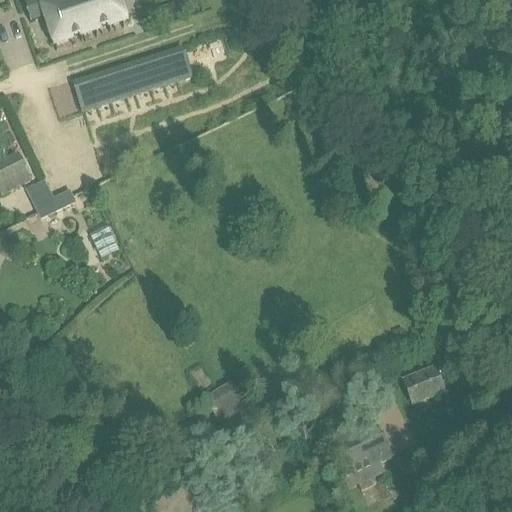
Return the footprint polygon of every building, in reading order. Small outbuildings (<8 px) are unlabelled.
[(21,0),(29,23),(44,18),(53,45),(125,21),(117,0),(21,0)] [(76,84),(85,113),(190,80),(181,51),(76,84)] [(0,160),(0,196),(1,198),(30,182),(16,153),(0,160)] [(52,200),(35,208),(41,220),(74,204),(68,192),(52,200)] [(108,225),(100,229),(90,234),(101,258),(114,252),(120,249),(108,225)] [(453,335),(424,343),(428,357),(457,349),(453,335)] [(401,380),(411,408),(444,394),(434,368),(401,380)] [(202,399),(219,425),(247,408),(232,382),(202,399)] [(358,487),(374,480),(385,474),(382,465),(390,461),(372,420),(319,440),(340,497),(358,487)] [(374,480),(358,487),(366,505),(381,499),(374,480)]
